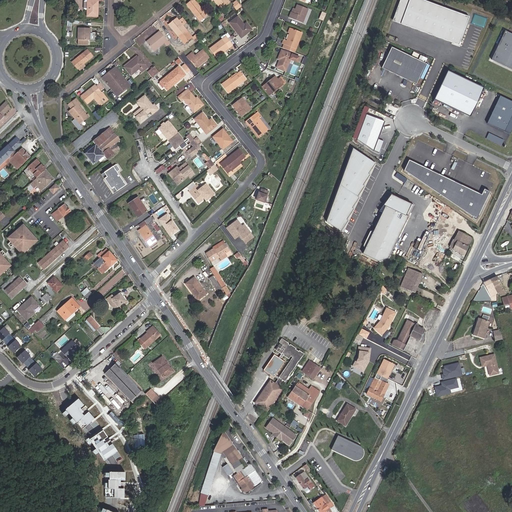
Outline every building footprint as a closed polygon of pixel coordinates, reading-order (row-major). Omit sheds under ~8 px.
[(98,16),(98,0),(87,0),(87,16),(98,16)] [(207,15),(194,0),(192,0),(187,4),(200,21),(207,15)] [(214,0),(222,9),(230,2),(228,0),(214,0)] [(241,6),(236,0),(232,4),(236,10),(241,6)] [(424,0),(399,0),(392,22),(460,44),(469,15),(424,0)] [(294,12),(292,11),(289,17),(303,22),(309,8),(298,4),(296,8),(294,12)] [(252,29),(247,22),(244,24),(237,16),(230,22),(241,37),(252,29)] [(195,42),(200,38),(196,34),(192,37),(183,25),(187,22),(183,17),(179,20),(177,17),(168,24),(184,44),(191,38),(195,42)] [(90,28),(79,27),(78,39),(90,40),(90,28)] [(302,32),(292,28),(290,33),(287,40),(283,39),(282,43),(285,44),(291,46),(290,50),(294,52),(302,32)] [(511,33),(505,30),(491,60),(511,69),(511,33)] [(154,51),(167,40),(160,31),(152,37),(153,38),(147,43),(154,51)] [(224,41),(223,39),(210,48),(217,56),(232,45),(227,38),(224,41)] [(415,86),(426,65),(393,47),(382,67),(415,86)] [(77,68),(92,56),(87,49),(72,61),(77,68)] [(281,58),(280,59),(277,67),(286,70),(291,59),(298,61),(300,57),(282,49),(279,57),(281,58)] [(197,66),(209,57),(203,50),(195,56),(192,52),(187,56),(190,60),(191,59),(197,66)] [(147,68),(138,57),(125,68),(131,75),(139,69),(142,72),(147,68)] [(187,72),(190,70),(185,63),(182,66),(187,72)] [(176,82),(186,75),(179,66),(159,83),(163,87),(166,85),(168,87),(173,83),(175,81),(176,82)] [(130,85),(115,67),(102,77),(117,96),(130,85)] [(160,72),(155,67),(152,70),(156,75),(160,72)] [(238,72),(231,78),(222,84),(228,92),(246,78),(240,70),(238,72)] [(470,117),(484,88),(448,71),(434,100),(470,117)] [(269,84),(264,88),(269,95),(286,82),(281,76),(278,79),(275,76),(268,82),(269,84)] [(191,81),(187,83),(191,90),(196,88),(191,81)] [(104,96),(101,92),(96,85),(81,96),(87,104),(94,98),(97,101),(104,96)] [(196,98),(188,89),(179,97),(182,100),(183,99),(194,112),(203,104),(199,99),(198,101),(196,98)] [(138,101),(143,107),(145,110),(137,117),(141,122),(149,116),(148,115),(147,114),(150,113),(152,115),(160,109),(154,103),(152,105),(145,95),(138,101)] [(252,108),(243,97),(232,105),(241,116),(252,108)] [(80,124),(88,117),(78,104),(80,103),(77,98),(69,104),(72,109),(69,112),(75,119),(72,121),(79,130),(83,127),(80,124)] [(511,103),(504,100),(491,127),(511,137),(511,103)] [(0,118),(3,116),(2,116),(10,108),(5,102),(0,107),(0,118)] [(145,110),(143,107),(134,114),(137,117),(145,110)] [(217,125),(212,118),(209,120),(203,112),(195,118),(201,127),(198,129),(201,133),(204,131),(207,134),(217,125)] [(269,130),(259,119),(261,117),(258,113),(246,122),(250,126),(251,125),(255,130),(254,131),(259,138),(269,130)] [(378,139),(385,121),(366,114),(357,139),(379,152),(383,141),(378,139)] [(185,141),(169,121),(160,128),(176,149),(185,141)] [(120,140),(114,133),(110,127),(93,141),(96,145),(85,154),(93,164),(104,155),(107,159),(119,150),(115,144),(120,140)] [(233,141),(223,129),(214,137),(224,149),(233,141)] [(505,147),(508,142),(493,135),(491,141),(505,147)] [(0,166),(5,162),(10,157),(10,156),(15,151),(22,144),(17,139),(0,154),(0,166)] [(199,151),(195,146),(189,151),(193,156),(199,151)] [(232,170),(239,165),(237,163),(239,161),(245,156),(239,148),(221,163),(228,172),(232,169),(232,170)] [(17,170),(30,157),(23,149),(18,154),(15,151),(10,156),(10,157),(5,162),(7,164),(10,162),(17,170)] [(369,174),(376,164),(352,149),(337,191),(326,222),(340,231),(346,221),(345,220),(352,209),(351,209),(353,205),(358,197),(357,196),(364,186),(363,185),(370,174),(369,174)] [(46,170),(46,169),(37,159),(28,168),(37,178),(46,170)] [(404,170),(477,219),(490,191),(484,189),(482,194),(409,160),(404,170)] [(191,177),(196,174),(187,162),(179,168),(178,166),(169,173),(173,178),(175,177),(179,183),(187,177),(186,176),(189,174),(191,177)] [(127,185),(118,172),(121,170),(117,165),(105,173),(108,178),(105,179),(112,189),(115,187),(117,192),(127,185)] [(159,174),(165,170),(163,166),(156,171),(159,174)] [(37,178),(28,168),(26,170),(32,178),(30,180),(32,182),(33,182),(37,178)] [(55,180),(46,170),(37,178),(33,182),(29,185),(33,190),(36,186),(42,192),(55,180)] [(53,194),(60,188),(56,183),(49,189),(53,194)] [(208,195),(210,198),(215,194),(207,184),(200,189),(197,185),(189,191),(199,202),(205,197),(208,195)] [(264,202),(268,191),(262,189),(260,193),(259,192),(256,199),(264,202)] [(379,262),(389,258),(414,205),(391,194),(379,211),(382,213),(373,232),(366,247),(363,254),(379,262)] [(147,211),(138,198),(129,204),(138,217),(147,211)] [(64,204),(53,214),(59,221),(71,211),(68,207),(67,207),(64,204)] [(4,208),(0,212),(0,213),(3,217),(8,212),(4,208)] [(167,214),(159,220),(170,236),(178,230),(167,214)] [(138,224),(141,229),(146,225),(145,225),(153,220),(150,216),(138,224)] [(160,230),(155,223),(154,220),(151,222),(158,232),(160,230)] [(238,220),(227,227),(236,240),(240,237),(246,245),(252,241),(249,237),(252,235),(249,231),(247,232),(238,220)] [(157,241),(146,225),(141,229),(138,231),(149,246),(157,241)] [(36,242),(22,226),(8,239),(11,242),(7,245),(10,248),(13,245),(22,255),(36,242)] [(428,227),(422,242),(426,244),(432,229),(428,227)] [(445,244),(451,247),(454,249),(458,242),(468,247),(468,246),(473,238),(456,229),(451,237),(449,237),(445,244)] [(363,245),(366,247),(373,232),(370,231),(363,245)] [(436,239),(441,242),(445,235),(440,233),(436,239)] [(69,246),(64,240),(38,263),(44,269),(54,260),(53,259),(55,257),(58,254),(59,255),(69,246)] [(214,248),(206,253),(211,262),(220,256),(225,253),(228,257),(232,254),(224,240),(213,247),(214,248)] [(458,242),(454,249),(464,255),(468,247),(458,242)] [(113,255),(107,248),(103,252),(102,251),(98,255),(101,258),(102,257),(104,260),(106,261),(113,255)] [(0,274),(9,266),(0,257),(3,254),(1,251),(0,251),(0,274)] [(106,261),(100,266),(105,271),(118,260),(113,255),(106,261)] [(215,267),(211,270),(214,275),(222,288),(228,297),(230,291),(215,267)] [(409,268),(400,287),(414,293),(422,274),(409,268)] [(12,298),(27,284),(32,279),(27,274),(22,278),(20,277),(5,290),(12,298)] [(222,288),(214,275),(209,278),(218,291),(222,288)] [(506,293),(497,276),(489,280),(497,294),(499,293),(501,296),(506,293)] [(195,293),(200,299),(207,294),(195,277),(186,283),(194,294),(195,293)] [(53,278),(46,284),(56,294),(63,287),(53,278)] [(497,294),(489,280),(484,283),(491,297),(497,294)] [(48,302),(52,299),(46,293),(41,299),(46,304),(48,302)] [(112,295),(106,299),(111,305),(112,307),(113,307),(115,307),(116,307),(118,307),(126,301),(121,293),(114,297),(112,295)] [(34,309),(39,305),(32,297),(18,310),(27,320),(35,313),(32,309),(33,308),(34,309)] [(72,298),(57,312),(65,320),(80,307),(72,298)] [(381,322),(378,325),(380,328),(377,331),(382,336),(387,330),(387,329),(389,327),(390,327),(397,313),(388,309),(381,322)] [(481,320),(478,319),(475,327),(477,327),(476,329),(475,329),(473,336),(484,340),(489,322),(487,322),(488,318),(482,316),(481,320)] [(98,327),(89,317),(86,320),(95,330),(98,327)] [(44,326),(39,320),(32,326),(36,330),(38,332),(44,326)] [(416,324),(407,320),(397,339),(394,340),(392,345),(403,350),(410,336),(420,340),(425,330),(418,327),(419,325),(416,323),(416,324)] [(16,340),(10,333),(4,327),(0,330),(0,337),(2,340),(3,340),(9,346),(8,347),(14,353),(22,346),(16,339),(16,340)] [(149,334),(148,333),(142,338),(148,346),(161,335),(155,328),(149,334)] [(293,357),(275,384),(278,386),(282,379),(286,382),(290,375),(292,372),(297,365),(299,362),(305,354),(300,351),(300,352),(296,350),(297,348),(291,345),(289,344),(289,343),(283,339),(280,342),(284,345),(282,347),(281,346),(277,351),(281,354),(279,357),(274,354),(264,370),(274,377),(285,361),(281,359),(284,355),(290,359),(292,356),(293,357)] [(61,350),(68,358),(80,347),(73,340),(61,350)] [(371,348),(360,347),(359,356),(360,356),(356,365),(364,369),(370,360),(369,359),(369,356),(370,356),(371,348)] [(37,363),(31,357),(32,356),(26,350),(18,357),(24,364),(25,363),(30,369),(30,370),(35,376),(43,369),(37,363)] [(65,360),(57,351),(52,356),(60,364),(65,360)] [(498,373),(493,354),(479,357),(481,366),(487,365),(488,367),(487,367),(488,375),(498,373)] [(174,372),(163,356),(153,363),(165,379),(174,372)] [(303,371),(306,374),(313,363),(310,361),(303,371)] [(460,362),(440,367),(443,379),(463,375),(460,362)] [(116,363),(105,374),(131,401),(142,391),(116,363)] [(313,363),(306,374),(313,379),(320,368),(313,363)] [(386,384),(388,379),(377,374),(367,395),(381,401),(389,385),(386,384)] [(442,385),(434,386),(437,396),(452,393),(451,389),(459,387),(457,378),(441,381),(442,385)] [(271,381),(255,403),(267,411),(283,389),(278,386),(275,384),(271,381)] [(309,390),(298,383),(295,387),(308,396),(301,406),(306,409),(307,410),(317,395),(309,390)] [(308,396),(295,387),(289,397),(301,406),(308,396)] [(312,387),(309,390),(317,395),(319,392),(312,387)] [(146,394),(157,406),(163,401),(151,389),(146,394)] [(79,398),(66,409),(82,428),(94,417),(89,411),(86,413),(81,407),(84,404),(79,398)] [(347,404),(337,421),(346,426),(356,410),(347,404)] [(309,420),(312,413),(307,410),(306,409),(302,415),(309,420)] [(146,448),(143,417),(133,418),(135,434),(134,434),(135,443),(132,445),(133,448),(136,449),(146,448)] [(296,436),(273,418),(266,428),(273,433),(275,434),(274,435),(280,440),(280,439),(282,440),(289,445),(296,436)] [(103,429),(89,439),(104,460),(117,451),(112,444),(106,447),(101,440),(108,436),(103,429)] [(247,493),(263,481),(251,463),(248,465),(224,429),(213,451),(214,451),(201,493),(209,495),(222,453),(223,452),(229,462),(223,466),(229,475),(235,470),(237,473),(234,476),(247,493)] [(337,435),(331,449),(360,462),(366,448),(337,435)] [(349,473),(351,468),(340,462),(330,479),(343,486),(349,476),(347,475),(349,473)] [(308,473),(311,470),(306,464),(303,466),(308,473)] [(300,474),(298,470),(293,474),(304,489),(307,486),(309,489),(314,486),(311,481),(310,482),(307,478),(304,480),(303,478),(306,476),(303,472),(300,474)] [(113,489),(113,498),(124,498),(124,488),(119,488),(120,481),(124,481),(124,472),(104,472),(104,477),(107,477),(107,489),(113,489)] [(322,498),(321,498),(313,503),(319,511),(331,511),(326,505),(322,498)]
